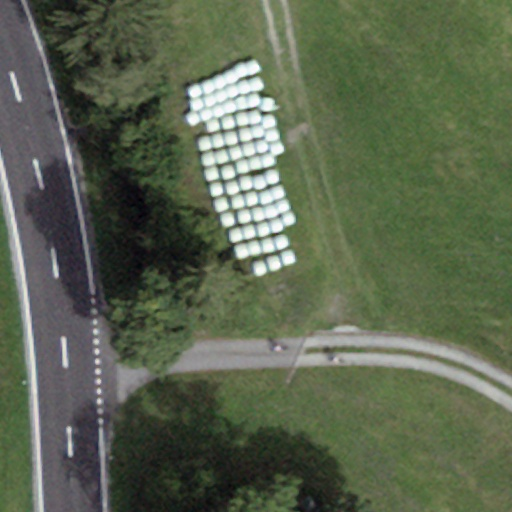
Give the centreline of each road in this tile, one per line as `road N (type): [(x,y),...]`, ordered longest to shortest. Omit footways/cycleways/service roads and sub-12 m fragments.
road 1 (secondary): [(0,23),(16,61),(68,374),(75,511)]
road 2 (track): [(511,398),(457,364),(391,352),(211,358),(68,374)]
road 3 (track): [(276,0),(331,257),(335,351)]
